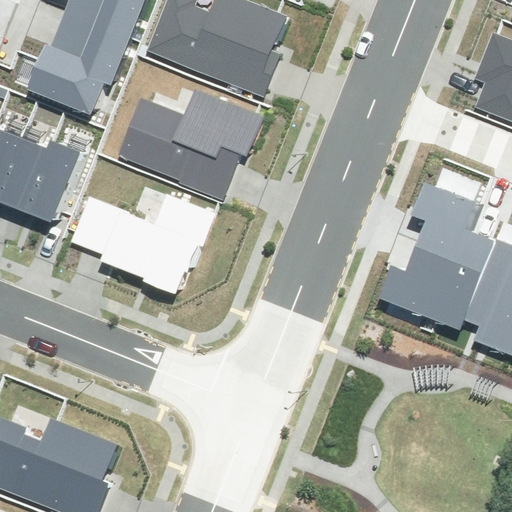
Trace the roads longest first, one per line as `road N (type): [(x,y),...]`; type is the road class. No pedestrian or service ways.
road 1 (residential): [(238,401),(361,87)]
road 2 (residential): [(238,401),(0,308)]
road 3 (residential): [(511,149),(361,87)]
